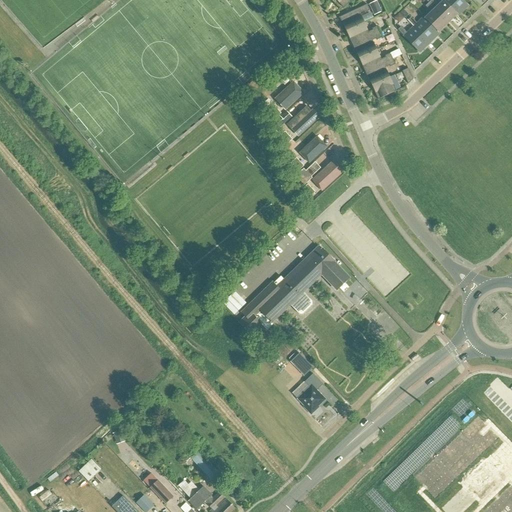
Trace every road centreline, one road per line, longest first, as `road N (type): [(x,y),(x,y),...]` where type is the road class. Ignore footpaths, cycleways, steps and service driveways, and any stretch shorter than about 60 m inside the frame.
road 1 (residential): [(466,282),(436,328),(327,435)]
road 2 (residential): [(360,130),(400,110),(511,6)]
road 3 (unclassified): [(466,282),(406,216),(360,130)]
road 4 (primary): [(469,317),(451,347),(364,429)]
road 5 (primary): [(364,429),(475,350),(491,350)]
road 6 (unclassified): [(360,130),(299,0)]
